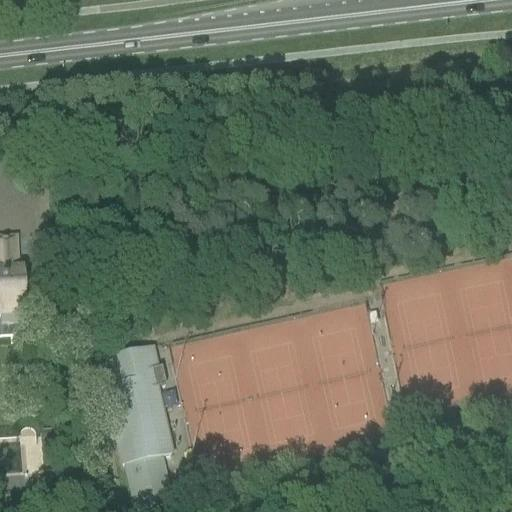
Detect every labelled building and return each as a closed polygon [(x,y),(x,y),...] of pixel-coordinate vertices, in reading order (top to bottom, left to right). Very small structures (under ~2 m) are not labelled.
[(36,172),(38,193),(57,192),(55,170),(36,172)] [(0,312),(18,311),(19,319),(20,318),(18,275),(17,275),(15,241),(0,241),(0,312)] [(121,471),(130,511),(155,511),(171,508),(165,484),(160,462),(172,460),(157,392),(164,390),(160,372),(156,373),(151,352),(126,358),(112,361),(98,364),(105,392),(101,392),(108,421),(119,472),(121,471)] [(42,368),(43,389),(64,387),(62,367),(42,368)] [(58,435),(40,436),(43,481),(61,480),(58,435)] [(31,441),(0,439),(0,477),(30,478),(31,441)]
